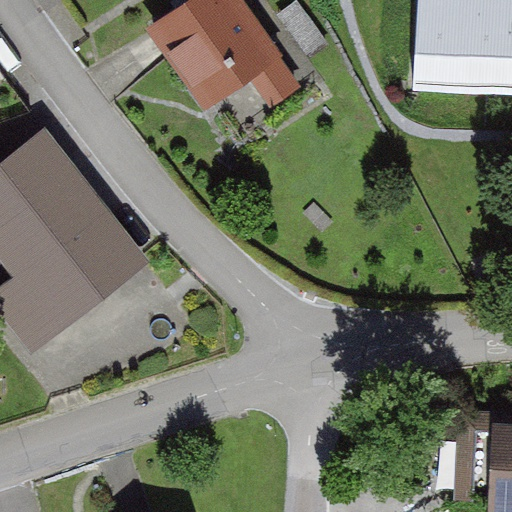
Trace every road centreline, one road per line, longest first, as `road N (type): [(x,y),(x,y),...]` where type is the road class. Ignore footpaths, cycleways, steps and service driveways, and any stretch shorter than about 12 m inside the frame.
road 1 (residential): [(10,0),(70,91),(320,357)]
road 2 (unclassified): [(320,357),(0,463)]
road 3 (unclassified): [(511,337),(320,357)]
road 4 (residential): [(320,357),(308,511)]
